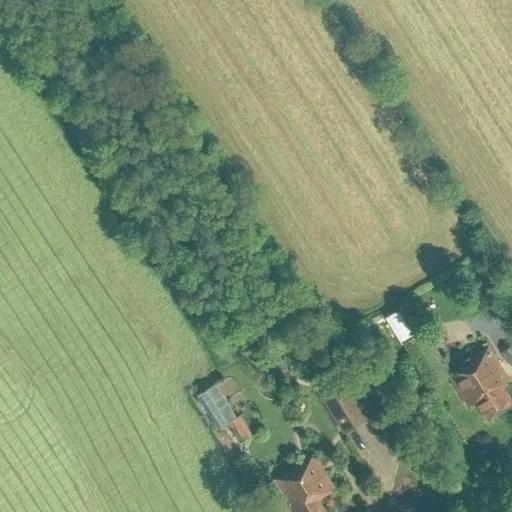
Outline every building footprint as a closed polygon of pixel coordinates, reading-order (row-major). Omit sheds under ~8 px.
[(429,384),(450,371),(423,330),(403,343),(429,384)] [(483,344),(485,347),(459,363),(461,366),(447,374),(468,406),(476,401),(488,420),(511,404),(511,401),(502,385),(510,380),(486,342),(483,344)] [(511,366),(511,343),(502,350),(511,366)] [(346,375),(342,378),(338,371),(313,387),(343,434),(367,419),(353,396),(358,393),(346,375)] [(235,415),(215,382),(196,393),(216,427),(227,421),(240,441),(256,431),(243,410),(235,415)] [(312,452),(277,474),(275,471),(270,475),(272,478),(291,508),(292,508),(294,511),(326,511),(318,498),(334,487),(312,452)]
